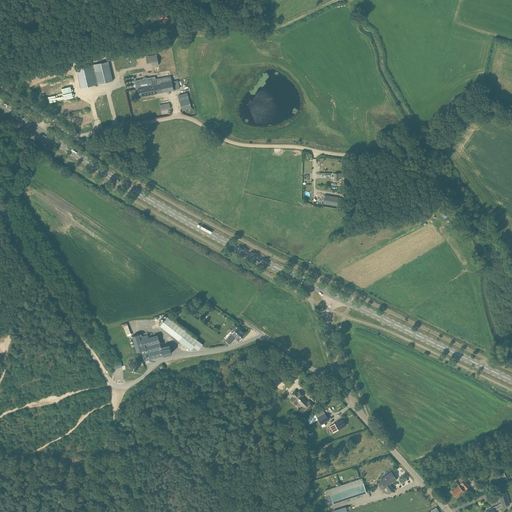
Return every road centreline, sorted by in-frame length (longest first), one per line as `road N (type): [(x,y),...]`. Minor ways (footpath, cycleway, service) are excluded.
road 1 (track): [(73,136),(187,117),(238,146),(358,155),(401,145),(472,107),(511,117)]
road 2 (primary): [(330,293),(162,207),(38,130)]
road 3 (unclassified): [(111,386),(8,218),(15,169),(38,130)]
road 4 (unclassified): [(111,386),(139,379),(159,360),(256,337),(315,370),(340,368)]
road 5 (track): [(223,24),(0,73)]
road 6 (primary): [(511,380),(337,297)]
road 7 (track): [(111,386),(121,408),(248,511)]
road 8 (unclassified): [(449,511),(363,416),(340,368)]
